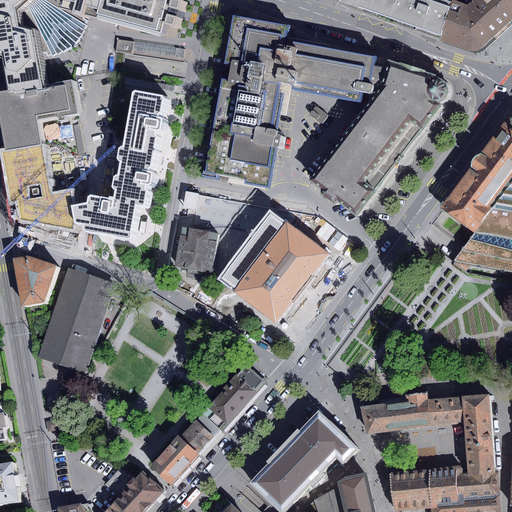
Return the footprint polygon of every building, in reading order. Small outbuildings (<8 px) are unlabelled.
[(166,38),(169,25),(178,27),(185,1),(181,0),(0,0),(0,57),(8,59),(13,91),(15,90),(15,93),(19,93),(20,95),(47,90),(46,87),(41,53),(37,30),(25,27),(23,11),(33,0),(61,0),(63,8),(77,11),(76,14),(85,16),(166,38)] [(37,30),(41,53),(46,51),(48,56),(51,54),(52,57),(57,54),(58,56),(63,52),(64,53),(69,49),(69,50),(73,48),(74,49),(78,44),(76,43),(80,40),(79,38),(82,35),(85,31),(87,26),(86,26),(88,21),(84,19),(85,16),(76,14),(77,11),(63,8),(61,0),(33,0),(23,11),(25,27),(37,30)] [(379,18),(388,21),(395,0),(339,0),(338,4),(379,18)] [(451,1),(446,0),(395,0),(388,21),(412,29),(438,38),(451,1)] [(462,47),(469,49),(473,49),(477,49),(480,48),(493,36),(479,20),(484,15),(471,1),(467,5),(454,0),(451,0),(451,1),(438,38),(462,47)] [(472,0),(471,1),(484,15),(479,20),(493,36),(511,18),(511,14),(498,0),(472,0)] [(511,0),(498,0),(511,14),(511,0)] [(286,26),(233,16),(203,176),(268,188),(276,147),(277,147),(278,146),(280,137),(280,136),(279,134),(276,134),(285,85),(291,86),(290,90),(360,102),(361,92),(367,93),(366,97),(372,98),(380,87),(384,69),(371,67),(373,58),(311,46),(293,43),(293,47),(282,45),(286,26)] [(117,40),(115,52),(131,54),(133,42),(117,40)] [(175,48),(135,42),(133,51),(174,57),(175,48)] [(185,50),(177,48),(175,57),(184,58),(185,50)] [(447,91),(447,89),(447,86),(446,84),(445,82),(443,80),(441,79),(437,78),(434,79),(436,75),(411,67),(388,59),(384,69),(380,87),(372,98),(308,180),(322,190),(321,191),(321,194),(326,199),(331,203),(334,202),(336,201),(355,216),(376,191),(375,190),(398,159),(414,138),(421,129),(440,105),(435,102),(438,102),(440,101),(442,100),(445,98),(446,97),(447,94),(447,91)] [(125,77),(124,84),(174,93),(175,86),(125,77)] [(15,93),(15,90),(13,91),(0,93),(0,95),(11,154),(46,148),(42,120),(63,117),(63,122),(70,121),(70,117),(83,115),(77,80),(60,83),(61,84),(46,87),(47,90),(20,95),(19,93),(15,93)] [(90,231),(134,239),(141,205),(147,206),(149,205),(151,191),(149,189),(150,185),(153,185),(155,184),(156,179),(157,175),(155,173),(152,172),(153,168),(156,166),(161,137),(159,135),(160,131),(162,131),(165,129),(166,126),(167,121),(165,119),(162,118),(162,114),(166,112),(168,99),(166,96),(140,91),(137,93),(127,148),(126,148),(123,149),(121,159),(123,162),(125,162),(123,177),(120,176),(118,177),(117,187),(118,190),(120,191),(118,200),(95,196),(93,198),(92,204),(77,207),(79,216),(81,223),(88,225),(87,229),(90,231)] [(317,107),(314,108),(310,114),(310,115),(320,124),(323,123),(327,117),(327,115),(317,107)] [(511,116),(510,117),(504,121),(440,209),(474,233),(511,174),(511,116)] [(79,124),(73,125),(79,156),(85,155),(79,124)] [(46,148),(11,154),(22,218),(54,212),(55,220),(79,216),(77,207),(76,199),(82,198),(79,182),(65,184),(64,178),(52,180),(46,148)] [(511,174),(474,233),(454,261),(467,275),(511,284),(511,174)] [(258,220),(277,234),(287,222),(291,226),(296,219),(293,216),(274,202),(273,201),(258,220)] [(234,290),(278,323),(304,289),(330,255),(291,226),(287,222),(277,234),(242,280),(236,288),(234,290)] [(211,274),(219,233),(182,228),(175,267),(188,269),(187,274),(200,276),(201,272),(211,274)] [(18,263),(26,308),(48,304),(60,269),(32,260),(18,263)] [(242,280),(225,267),(223,280),(236,288),(242,280)] [(85,373),(115,284),(70,269),(40,358),(85,373)] [(222,431),(266,383),(245,364),(202,413),(204,414),(222,431)] [(429,364),(425,378),(440,383),(442,376),(444,369),(429,364)] [(444,369),(442,376),(458,381),(460,374),(444,369)] [(65,377),(56,398),(73,405),(83,385),(65,377)] [(431,427),(428,400),(427,394),(408,396),(409,402),(360,407),(367,434),(431,427)] [(461,398),(463,423),(467,474),(467,478),(497,476),(491,395),(461,398)] [(463,423),(461,398),(428,400),(431,427),(463,423)] [(268,465),(250,484),(280,511),(284,511),(336,457),(343,463),(357,448),(318,412),(299,431),(268,465)] [(222,431),(204,414),(181,438),(199,455),(222,431)] [(0,440),(4,440),(3,431),(9,430),(7,415),(0,416),(0,440)] [(58,420),(46,422),(48,432),(60,430),(58,420)] [(265,462),(268,465),(299,431),(296,429),(265,462)] [(79,435),(74,443),(90,452),(95,444),(79,435)] [(171,486),(199,455),(181,438),(177,435),(149,466),(171,486)] [(15,464),(0,466),(0,506),(22,503),(18,482),(15,464)] [(119,496),(114,502),(125,511),(144,511),(165,492),(140,472),(135,478),(120,468),(105,484),(119,496)] [(462,469),(391,474),(393,511),(407,511),(431,510),(430,511),(502,511),(502,508),(500,476),(497,476),(467,478),(467,474),(462,474),(462,469)] [(374,511),(367,473),(344,476),(344,478),(337,482),(338,487),(314,500),(317,511),(374,511)] [(95,511),(125,511),(114,502),(104,511),(100,508),(95,511)]
